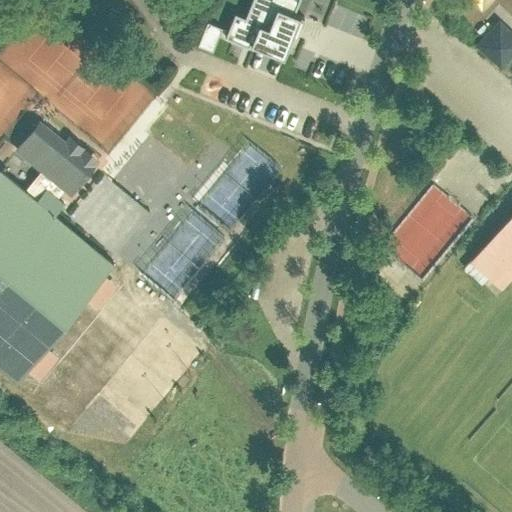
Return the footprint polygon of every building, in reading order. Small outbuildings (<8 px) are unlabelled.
[(247,0),(234,33),(273,48),(291,0),(247,0)] [(203,18),(195,41),(209,45),(216,22),(203,18)] [(511,51),(511,31),(498,19),(478,43),(502,63),(511,51)] [(40,112),(15,141),(66,185),(91,155),(40,112)] [(0,157),(0,357),(14,369),(113,251),(68,213),(0,157)] [(103,171),(68,213),(113,251),(148,209),(103,171)] [(430,179),(379,242),(420,275),(471,212),(430,179)] [(511,206),(466,256),(500,287),(511,274),(511,206)] [(41,342),(30,355),(42,366),(53,352),(41,342)]
